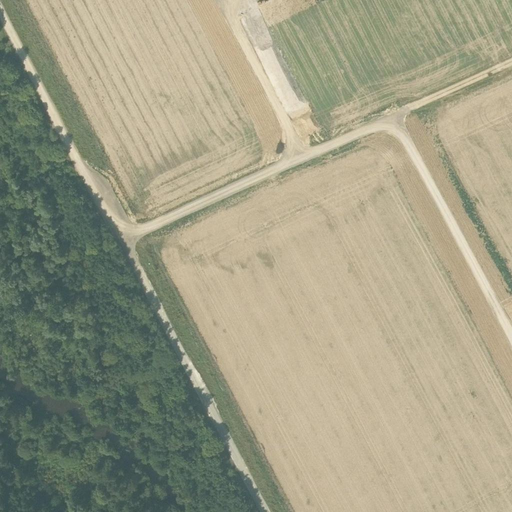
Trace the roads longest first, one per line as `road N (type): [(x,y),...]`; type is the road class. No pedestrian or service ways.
road 1 (track): [(268,511),(0,0)]
road 2 (track): [(122,233),(511,46)]
road 3 (track): [(393,103),(511,328)]
road 4 (track): [(297,148),(226,0)]
